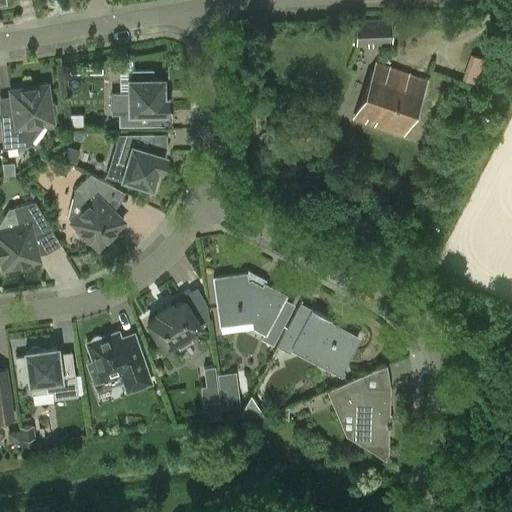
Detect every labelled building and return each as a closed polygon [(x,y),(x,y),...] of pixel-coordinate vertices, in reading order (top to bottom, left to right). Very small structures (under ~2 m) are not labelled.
[(356,47),(391,46),(390,19),(355,19),(356,47)] [(402,134),(425,81),(376,64),(354,118),(402,134)] [(150,112),(166,112),(166,98),(162,98),(161,79),(152,79),(151,71),(133,71),(133,91),(110,92),(111,113),(119,113),(119,125),(151,124),(150,112)] [(51,121),(46,85),(10,90),(15,120),(0,122),(4,149),(31,145),(28,124),(51,121)] [(317,151),(318,127),(290,127),(289,150),(317,151)] [(122,177),(150,186),(156,168),(160,169),(164,156),(151,152),(156,134),(126,134),(117,161),(126,164),(122,177)] [(89,204),(71,222),(97,247),(122,221),(104,204),(109,199),(115,187),(89,173),(74,189),(89,204)] [(18,227),(0,231),(0,257),(3,268),(37,259),(31,235),(38,233),(50,227),(34,202),(13,207),(18,227)] [(245,273),(213,277),(219,321),(242,318),(243,322),(254,320),(252,328),(263,333),(260,339),(272,345),(283,325),(272,319),(285,295),(263,283),(262,286),(250,280),(246,281),(245,273)] [(170,303),(156,311),(158,315),(147,322),(163,348),(199,326),(183,300),(172,307),(170,303)] [(357,337),(329,322),(331,319),(311,308),(300,327),(289,321),(276,346),(288,353),(291,347),(314,360),(315,358),(321,361),(327,359),(341,366),(357,337)] [(117,332),(86,343),(93,362),(87,364),(94,383),(120,373),(127,391),(150,382),(133,334),(120,339),(117,332)] [(52,380),(54,397),(77,394),(74,376),(60,377),(56,347),(24,351),(25,355),(15,356),(18,380),(28,379),(29,383),(52,380)] [(386,364),(326,390),(331,403),(336,400),(341,412),(352,412),(351,437),(345,433),(345,435),(365,447),(367,444),(387,445),(387,449),(389,398),(367,397),(363,375),(386,366),(386,364)] [(221,416),(217,383),(200,385),(204,409),(209,408),(210,417),(221,416)] [(0,419),(11,418),(7,391),(0,391),(0,419)] [(250,395),(239,415),(262,413),(250,395)]
